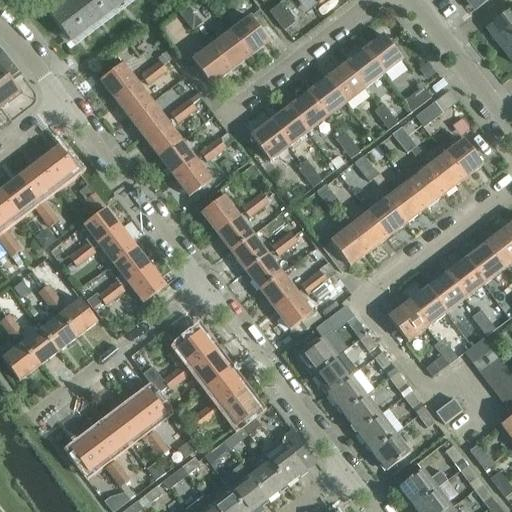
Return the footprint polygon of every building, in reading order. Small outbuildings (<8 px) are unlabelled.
[(70,0),(50,16),(58,27),(61,31),(70,43),(79,36),(92,27),(114,10),(127,0),(70,0)] [(468,0),(476,10),(488,0),(468,0)] [(269,12),(284,32),(295,23),(280,4),(269,12)] [(178,12),(185,22),(194,15),(187,5),(178,12)] [(511,9),(486,30),(511,63),(511,9)] [(194,15),(185,22),(192,31),(201,24),(194,15)] [(250,18),(230,32),(249,58),(269,43),(250,18)] [(230,32),(211,47),(230,72),(249,58),(230,32)] [(383,36),(364,51),(383,76),(402,61),(383,36)] [(230,72),(211,47),(192,62),(211,87),(230,72)] [(0,107),(7,102),(8,104),(21,94),(13,84),(12,86),(8,81),(19,73),(5,54),(3,52),(1,49),(0,48),(0,107)] [(364,51),(345,65),(364,90),(383,76),(364,51)] [(160,63),(151,70),(157,79),(167,72),(160,63)] [(100,82),(114,102),(137,84),(123,65),(100,82)] [(345,65),(326,80),(345,105),(364,90),(345,65)] [(157,79),(151,70),(141,77),(148,86),(157,79)] [(326,80),(307,94),(326,119),(345,105),(326,80)] [(114,102),(129,121),(152,103),(137,84),(114,102)] [(403,103),(412,114),(431,99),(423,88),(403,103)] [(449,92),(434,103),(415,118),(423,129),(457,103),(449,92)] [(307,94),(288,109),(307,134),(326,119),(307,94)] [(189,101),(180,109),(187,118),(196,110),(189,101)] [(129,121),(144,140),(167,123),(152,103),(129,121)] [(374,112),(381,122),(391,115),(383,105),(374,112)] [(187,118),(180,109),(170,116),(177,125),(187,118)] [(288,109),(269,123),(288,149),(307,134),(288,109)] [(391,115),(381,122),(388,131),(398,124),(391,115)] [(144,140),(159,160),(182,142),(167,123),(144,140)] [(288,149),(269,123),(250,138),(269,163),(288,149)] [(392,136),(399,145),(408,138),(401,129),(392,136)] [(336,141),(344,151),(353,144),(345,134),(336,141)] [(408,138),(399,145),(406,155),(415,148),(408,138)] [(219,140),(209,147),(216,156),(225,149),(219,140)] [(463,141),(444,155),(464,181),(483,166),(463,141)] [(159,160),(174,179),(197,162),(182,142),(159,160)] [(353,144),(344,151),(351,160),(360,153),(353,144)] [(58,147),(39,162),(57,185),(76,170),(58,147)] [(216,156),(209,147),(200,154),(206,163),(216,156)] [(444,155),(425,170),(444,195),(464,181),(444,155)] [(354,165),(361,174),(370,167),(363,157),(354,165)] [(39,162),(20,176),(37,200),(57,185),(39,162)] [(197,162),(174,179),(188,199),(212,181),(197,162)] [(298,170),(306,180),(315,173),(308,163),(298,170)] [(370,167),(361,174),(369,184),(378,177),(370,167)] [(425,170),(406,184),(425,210),(444,195),(425,170)] [(315,173),(306,180),(313,189),(322,182),(315,173)] [(20,176),(0,191),(18,214),(37,200),(20,176)] [(406,184),(387,199),(406,224),(425,210),(406,184)] [(316,193),(323,203),(333,196),(325,186),(316,193)] [(0,191),(0,227),(18,214),(0,191)] [(85,201),(94,212),(103,205),(94,194),(85,201)] [(261,196),(251,203),(258,212),(268,205),(261,196)] [(333,196),(323,203),(330,212),(340,205),(333,196)] [(201,215),(215,234),(238,217),(224,197),(201,215)] [(387,199),(368,214),(387,239),(406,224),(387,199)] [(35,210),(42,219),(51,212),(44,203),(35,210)] [(258,212),(251,203),(242,210),(249,219),(258,212)] [(106,209),(83,227),(91,237),(85,242),(88,245),(93,250),(98,246),(121,229),(106,209)] [(51,212),(42,219),(50,229),(59,222),(51,212)] [(368,214),(349,228),(368,254),(387,239),(368,214)] [(215,234),(230,253),(253,236),(238,217),(215,234)] [(511,224),(502,232),(511,244),(511,224)] [(368,254),(349,228),(330,243),(349,268),(368,254)] [(98,246),(113,266),(136,248),(121,229),(98,246)] [(0,236),(0,243),(4,248),(13,241),(6,232),(0,236)] [(511,244),(502,232),(483,246),(503,271),(511,264),(511,244)] [(290,234),(281,241),(288,250),(297,243),(290,234)] [(230,253),(245,273),(268,255),(253,236),(230,253)] [(13,241),(4,248),(11,258),(20,251),(13,241)] [(288,250),(281,241),(271,249),(278,258),(288,250)] [(88,245),(79,252),(86,261),(95,254),(93,250),(88,245)] [(483,246),(464,261),(483,286),(503,271),(483,246)] [(113,266),(128,285),(151,268),(136,248),(113,266)] [(86,261),(79,252),(69,259),(76,268),(86,261)] [(245,273),(260,292),(283,275),(268,255),(245,273)] [(464,261),(445,275),(464,300),(483,286),(464,261)] [(151,268),(128,285),(143,305),(166,287),(151,268)] [(320,273),(310,280),(317,289),(327,282),(320,273)] [(260,292),(274,312),(297,294),(283,275),(260,292)] [(445,275),(426,290),(445,315),(464,300),(445,275)] [(317,289),(310,280),(301,287),(308,296),(317,289)] [(117,283),(108,290),(115,299),(124,292),(117,283)] [(38,294),(46,303),(55,296),(48,287),(38,294)] [(115,299),(108,290),(98,297),(105,306),(115,299)] [(426,290),(407,304),(426,330),(445,315),(426,290)] [(297,294),(274,312),(289,331),(312,314),(297,294)] [(55,296),(46,303),(53,312),(62,306),(55,296)] [(80,301),(60,315),(78,339),(97,324),(80,301)] [(426,330),(407,304),(388,319),(407,344),(426,330)] [(471,319),(479,328),(488,321),(481,311),(471,319)] [(60,315),(41,330),(58,353),(78,339),(60,315)] [(0,322),(0,323),(7,332),(16,325),(9,316),(0,322)] [(345,322),(354,335),(362,329),(353,316),(345,322)] [(488,321),(479,328),(486,338),(495,331),(488,321)] [(16,325),(7,332),(14,342),(23,335),(16,325)] [(41,330),(21,345),(39,368),(58,353),(41,330)] [(186,374),(192,369),(191,369),(214,351),(199,332),(176,349),(185,361),(179,365),(181,368),(186,374)] [(359,341),(369,353),(377,348),(367,335),(359,341)] [(299,357),(313,376),(337,359),(322,339),(299,357)] [(434,347),(441,357),(450,350),(443,340),(434,347)] [(464,354),(472,364),(490,350),(483,340),(464,354)] [(39,368),(21,345),(1,360),(19,383),(39,368)] [(450,350),(441,357),(448,367),(457,359),(450,350)] [(472,364),(479,374),(498,360),(490,350),(472,364)] [(191,369),(192,369),(206,388),(229,371),(214,351),(191,369)] [(374,360),(384,372),(391,367),(382,354),(374,360)] [(313,376),(328,395),(351,378),(337,359),(313,376)] [(479,374),(486,383),(505,369),(498,360),(479,374)] [(391,367),(384,372),(389,379),(396,373),(391,367)] [(167,388),(163,382),(152,368),(143,375),(158,395),(167,388)] [(188,377),(186,374),(181,368),(172,375),(179,384),(188,377)] [(486,383),(494,393),(511,379),(511,378),(505,369),(486,383)] [(206,388),(221,408),(244,390),(229,371),(206,388)] [(389,379),(398,392),(406,386),(396,373),(389,379)] [(169,391),(179,384),(172,375),(163,382),(167,388),(169,391)] [(328,395),(342,414),(366,397),(351,378),(328,395)] [(511,379),(494,393),(501,403),(511,394),(511,379)] [(244,390),(221,408),(236,427),(259,410),(244,390)] [(149,392),(129,407),(147,430),(166,415),(149,392)] [(403,398),(413,411),(420,405),(411,392),(403,398)] [(511,394),(501,403),(509,412),(511,409),(511,394)] [(342,414),(357,433),(380,416),(366,397),(342,414)] [(435,414),(444,426),(462,412),(453,400),(435,414)] [(211,406),(201,413),(208,422),(218,415),(211,406)] [(129,407),(110,421),(127,445),(147,430),(129,407)] [(418,417),(427,430),(435,424),(426,411),(418,417)] [(208,422),(201,413),(192,420),(199,430),(208,422)] [(357,433),(371,453),(395,435),(380,416),(357,433)] [(511,417),(501,426),(511,440),(511,417)] [(242,429),(248,437),(261,427),(255,420),(242,429)] [(110,421),(90,436),(108,459),(127,445),(110,421)] [(285,451),(268,463),(286,487),(316,464),(292,432),(284,438),(282,440),(281,443),(282,445),(283,448),(285,451)] [(145,440),(152,449),(161,442),(154,433),(145,440)] [(223,443),(229,451),(241,442),(236,434),(223,443)] [(395,435),(371,453),(386,472),(410,455),(395,435)] [(108,459),(90,436),(70,451),(88,474),(108,459)] [(161,442),(152,449),(159,459),(168,452),(161,442)] [(469,452),(484,471),(493,464),(479,445),(469,452)] [(445,453),(455,465),(462,460),(453,447),(445,453)] [(204,458),(210,466),(222,456),(217,449),(204,458)] [(260,470),(249,478),(267,501),(286,487),(268,463),(268,464),(261,455),(253,461),(260,470)] [(182,469),(188,476),(200,467),(194,459),(182,469)] [(462,460),(455,465),(460,472),(467,466),(462,460)] [(106,469),(113,479),(122,472),(115,462),(106,469)] [(460,472),(469,485),(477,479),(467,466),(460,472)] [(413,508),(436,490),(446,483),(439,473),(429,480),(422,470),(398,488),(413,508)] [(122,472),(113,479),(120,488),(129,481),(122,472)] [(490,480),(497,489),(507,482),(499,473),(490,480)] [(163,483),(169,491),(181,481),(175,474),(163,483)] [(249,478),(230,492),(245,511),(252,511),(267,501),(249,478)] [(511,489),(507,482),(497,489),(505,499),(511,493),(511,489)] [(474,491),(484,504),(491,498),(482,486),(474,491)] [(144,498),(149,505),(162,496),(156,488),(144,498)] [(413,508),(416,511),(446,511),(451,509),(436,490),(413,508)] [(245,511),(230,492),(211,507),(214,511),(245,511)] [(124,511),(140,511),(143,510),(137,503),(124,511)]
